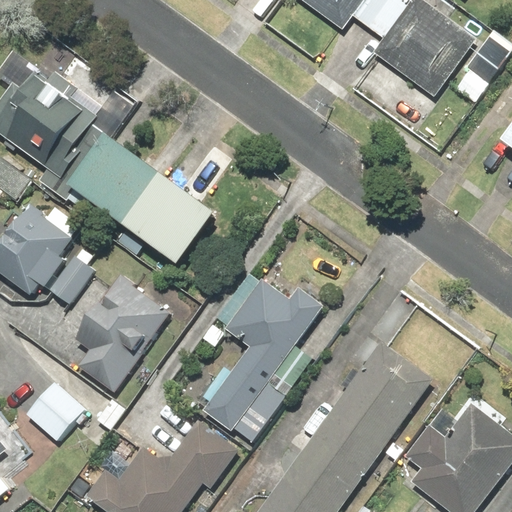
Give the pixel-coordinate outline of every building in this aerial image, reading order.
[(298,0),(345,35),(355,22),(382,43),(372,56),(412,85),(404,96),(425,112),(475,43),(416,0),(413,0),(408,7),(398,0),(298,0)] [(477,58),(500,75),(511,59),(511,46),(495,34),(477,58)] [(0,106),(0,138),(69,186),(101,140),(87,130),(95,119),(71,102),(78,92),(45,69),(41,74),(13,54),(0,72),(0,83),(11,91),(0,106)] [(493,85),(472,69),(454,92),(475,108),(493,85)] [(511,129),(500,147),(511,155),(511,129)] [(69,186),(65,191),(177,272),(214,221),(101,140),(69,186)] [(0,197),(3,193),(19,204),(34,183),(0,158),(0,197)] [(0,276),(31,300),(40,288),(70,309),(94,274),(88,270),(95,259),(80,249),(67,268),(60,262),(82,232),(53,210),(46,219),(30,208),(0,249),(0,276)] [(211,326),(247,351),(204,414),(254,449),(314,363),(297,351),(326,308),(298,288),(289,301),(248,273),(211,326)] [(173,311),(119,277),(77,342),(91,351),(79,371),(118,396),(173,311)] [(262,511),(342,511),(383,457),(395,466),(408,449),(395,440),(435,386),(383,347),(262,511)] [(85,414),(57,387),(26,419),(55,446),(85,414)] [(111,436),(129,410),(112,399),(94,425),(111,436)] [(443,511),(479,511),(511,468),(511,440),(468,408),(445,440),(430,429),(406,462),(419,472),(409,486),(443,511)] [(134,462),(119,451),(86,499),(105,511),(185,511),(202,488),(211,494),(240,452),(198,423),(177,453),(168,447),(160,459),(144,448),(134,462)] [(0,442),(0,500),(9,493),(0,481),(0,459),(8,453),(0,442)]
